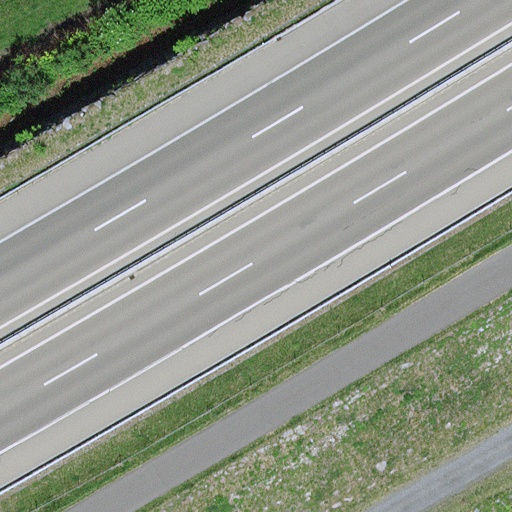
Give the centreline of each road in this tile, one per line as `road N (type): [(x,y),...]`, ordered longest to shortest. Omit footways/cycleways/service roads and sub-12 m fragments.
road 1 (motorway): [(0,421),(511,106)]
road 2 (motorway): [(464,0),(0,282)]
road 3 (track): [(511,269),(94,511)]
road 4 (track): [(402,511),(511,445)]
